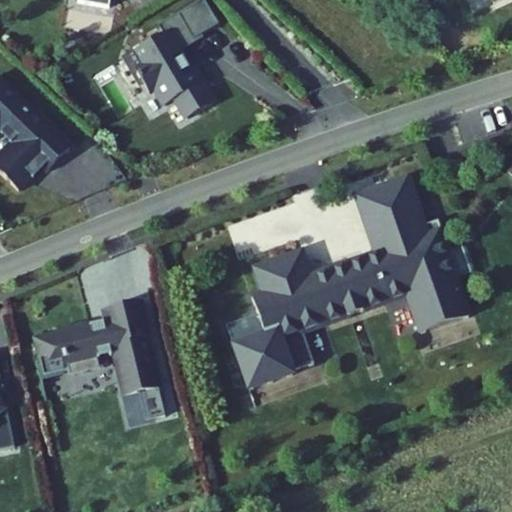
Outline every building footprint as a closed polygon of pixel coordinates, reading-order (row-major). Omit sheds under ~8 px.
[(83,0),(83,5),(109,11),(111,0),(83,0)] [(179,25),(165,0),(161,0),(145,9),(150,18),(154,15),(165,36),(181,28),(179,25)] [(205,10),(199,0),(165,0),(179,25),(205,10)] [(165,36),(154,15),(150,18),(119,35),(126,48),(120,52),(125,60),(134,76),(140,73),(149,90),(160,84),(171,103),(200,87),(180,51),(175,54),(165,36)] [(126,48),(119,35),(106,42),(118,64),(125,60),(120,52),(126,48)] [(65,132),(0,70),(0,122),(6,129),(0,134),(0,162),(14,176),(28,161),(26,159),(34,150),(42,157),(65,132)] [(425,225),(408,178),(357,196),(377,253),(311,276),(302,252),(256,268),(265,292),(253,297),(266,335),(235,346),(250,389),(294,374),(293,371),(315,363),(304,332),(409,295),(422,333),(470,317),(440,232),(443,231),(439,220),(425,225)] [(159,341),(151,305),(114,313),(116,325),(100,329),(99,324),(67,330),(69,335),(44,341),(51,371),(76,366),(78,375),(78,377),(109,370),(107,360),(124,357),(133,400),(147,397),(153,425),(172,421),(156,342),(159,341)] [(78,375),(76,366),(51,371),(53,380),(78,375)] [(0,385),(2,385),(0,376),(0,451),(15,448),(8,415),(5,413),(0,389),(0,385)] [(153,425),(147,397),(133,400),(139,428),(153,425)]
